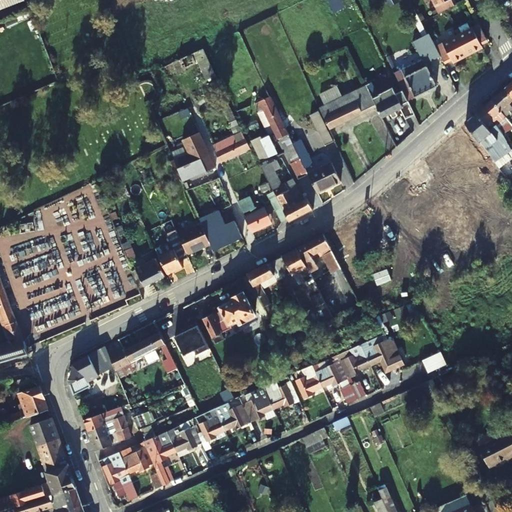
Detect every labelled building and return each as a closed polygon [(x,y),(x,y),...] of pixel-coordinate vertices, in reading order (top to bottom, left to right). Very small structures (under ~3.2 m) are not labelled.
[(341,0),(328,0),(334,12),(345,7),(341,0)] [(431,0),(439,13),(444,10),(456,4),(454,0),(431,0)] [(400,86),(408,101),(437,87),(426,64),(439,58),(421,22),(414,10),(410,12),(423,38),(413,43),(422,61),(394,74),(400,86)] [(488,43),(479,24),(436,46),(445,64),(451,61),(453,64),(483,49),(481,46),(488,43)] [(243,41),(239,32),(213,44),(217,52),(243,41)] [(204,44),(200,35),(193,39),(198,47),(204,44)] [(377,43),(374,37),(363,43),(366,49),(377,43)] [(216,75),(203,49),(195,53),(198,61),(207,80),(216,75)] [(195,62),(192,54),(179,60),(183,69),(196,63),(195,62)] [(393,117),(397,114),(395,110),(400,108),(405,118),(414,114),(408,101),(400,86),(394,89),(390,83),(370,94),(377,107),(381,117),(390,112),(393,117)] [(330,130),(377,107),(370,94),(367,86),(319,108),(330,130)] [(511,97),(506,88),(492,100),(505,117),(509,114),(511,117),(511,97)] [(284,153),(290,164),(301,158),(293,144),(284,125),(270,97),(257,103),(255,104),(259,112),(257,113),(269,135),(274,133),(284,153)] [(250,148),(226,99),(220,102),(223,108),(231,125),(230,125),(235,136),(214,146),(221,161),(250,148)] [(477,114),(486,125),(492,120),(494,118),(498,123),(505,117),(492,100),(477,114)] [(334,142),(319,111),(311,115),(325,146),(334,142)] [(477,114),(466,123),(494,162),(510,149),(504,139),(502,134),(496,125),(490,130),(486,125),(477,114)] [(496,125),(492,120),(486,125),(490,130),(496,125)] [(494,162),(466,123),(457,131),(480,163),(443,189),(450,201),(490,174),(494,179),(502,174),(494,162)] [(504,139),(511,132),(511,125),(502,134),(504,139)] [(190,143),(201,138),(199,133),(188,139),(190,143)] [(458,139),(454,134),(435,151),(442,159),(459,145),(458,139)] [(277,154),(269,136),(261,140),(270,157),(277,154)] [(261,140),(259,137),(252,141),(259,156),(263,159),(270,158),(270,157),(261,140)] [(214,164),(201,138),(190,143),(192,147),(194,146),(196,152),(190,155),(198,172),(214,164)] [(301,140),(293,144),(301,158),(301,160),(305,168),(312,165),(301,140)] [(185,162),(180,151),(171,154),(176,166),(185,162)] [(443,189),(425,158),(386,191),(409,231),(452,205),(450,201),(443,189)] [(305,168),(301,160),(291,165),(298,180),(308,175),(305,168)] [(260,165),(267,178),(273,174),(267,162),(260,165)] [(332,164),(308,175),(318,193),(340,182),(332,164)] [(511,179),(506,171),(502,174),(509,183),(511,180),(511,179)] [(273,174),(267,178),(272,187),(274,192),(288,219),(289,222),(313,210),(307,199),(304,200),(295,185),(289,188),(286,183),(285,183),(280,186),(277,181),(273,174)] [(266,177),(252,183),(257,194),(272,187),(267,178),(266,177)] [(282,222),(288,219),(274,192),(268,195),(282,222)] [(246,217),(253,232),(271,224),(264,209),(257,212),(255,208),(250,197),(239,202),(244,213),(251,210),(252,214),(246,217)] [(200,219),(202,224),(211,245),(214,251),(242,238),(235,222),(215,231),(212,224),(223,219),(219,211),(200,219)] [(211,245),(202,224),(178,234),(187,256),(211,245)] [(126,234),(122,226),(115,228),(118,236),(126,234)] [(334,229),(324,235),(331,247),(341,269),(351,263),(334,229)] [(188,258),(187,256),(178,234),(176,230),(166,234),(171,243),(156,250),(168,274),(183,267),(180,262),(188,258)] [(331,247),(324,235),(298,249),(309,272),(319,267),(315,259),(323,255),(332,273),(341,269),(331,247)] [(136,260),(129,241),(121,244),(129,263),(136,260)] [(332,317),(313,280),(309,272),(298,249),(274,262),(283,279),(286,285),(290,283),(287,277),(292,274),(293,276),(301,272),(306,281),(302,283),(314,308),(304,313),(311,327),(332,317)] [(165,275),(153,251),(147,254),(151,262),(137,270),(145,286),(165,275)] [(274,262),(248,275),(254,287),(259,297),(269,318),(275,315),(263,289),(283,279),(274,262)] [(357,275),(352,264),(342,269),(347,280),(357,275)] [(22,338),(0,275),(0,315),(11,345),(0,348),(0,362),(28,354),(28,353),(26,349),(22,338)] [(254,287),(248,275),(242,278),(249,290),(254,287)] [(295,295),(290,283),(286,285),(284,285),(291,297),(295,295)] [(255,316),(243,293),(233,298),(234,300),(221,307),(222,311),(204,320),(215,343),(224,339),(221,333),(232,327),(231,325),(239,321),(240,324),(255,316)] [(269,318),(259,297),(253,299),(264,321),(269,318)] [(201,320),(193,317),(188,333),(197,335),(201,320)] [(137,344),(143,356),(165,345),(159,333),(137,344)] [(386,373),(399,367),(395,357),(390,359),(382,342),(379,336),(361,344),(370,366),(381,361),(386,373)] [(32,347),(28,337),(22,338),(26,349),(32,347)] [(395,357),(387,340),(382,342),(390,359),(395,357)] [(388,340),(387,340),(395,357),(396,356),(388,340)] [(115,370),(143,356),(137,344),(110,358),(114,367),(115,370)] [(370,366),(361,344),(355,347),(359,356),(355,358),(354,356),(340,362),(347,378),(361,372),(360,370),(370,366)] [(99,375),(114,367),(110,358),(105,347),(72,363),(69,380),(74,394),(91,386),(88,381),(100,375),(99,375)] [(422,359),(427,372),(446,364),(441,351),(422,359)] [(347,378),(340,362),(337,355),(332,357),(335,364),(328,367),(325,360),(312,366),(321,387),(332,382),(334,384),(338,382),(347,378)] [(395,357),(399,367),(404,364),(400,355),(396,356),(395,357)] [(312,391),(321,387),(312,366),(309,367),(302,371),(305,378),(296,381),(304,397),(313,394),(312,391)] [(350,385),(347,378),(338,382),(341,389),(350,385)] [(439,395),(432,379),(409,390),(413,399),(428,393),(431,399),(439,395)] [(28,386),(28,380),(13,382),(14,389),(28,386)] [(359,383),(351,387),(356,400),(364,396),(359,383)] [(270,385),(264,388),(273,409),(283,404),(284,406),(293,402),(286,386),(278,390),(278,392),(273,393),(270,385)] [(356,400),(351,387),(350,385),(341,389),(339,389),(346,405),(356,400)] [(49,410),(41,388),(20,396),(24,406),(9,411),(11,417),(9,418),(11,424),(49,410)] [(263,413),(273,409),(264,388),(258,390),(262,399),(258,401),(257,399),(243,405),(249,420),(250,422),(264,415),(263,413)] [(196,405),(190,394),(184,397),(189,407),(196,405)] [(384,412),(380,402),(371,407),(375,417),(384,412)] [(244,422),(249,420),(243,405),(230,411),(230,413),(225,415),(221,407),(216,409),(225,430),(236,425),(237,427),(245,424),(244,422)] [(112,420),(123,416),(120,407),(106,412),(97,416),(84,420),(88,430),(113,422),(112,420)] [(104,407),(95,410),(97,416),(106,412),(104,407)] [(142,412),(141,408),(130,413),(131,417),(142,412)] [(225,430),(216,409),(210,411),(214,420),(209,423),(208,421),(199,425),(207,441),(216,437),(215,434),(225,430)] [(97,416),(95,410),(82,415),(84,420),(97,416)] [(116,433),(128,428),(126,423),(123,416),(112,420),(113,422),(88,430),(92,441),(116,432),(116,433)] [(350,423),(348,417),(337,422),(333,424),(336,430),(350,423)] [(180,425),(167,431),(176,452),(187,447),(188,449),(202,443),(194,427),(183,431),(180,425)] [(156,436),(151,427),(147,429),(148,432),(144,434),(144,436),(136,440),(138,444),(143,442),(155,436),(156,436)] [(130,433),(128,428),(116,433),(116,432),(92,441),(95,451),(131,437),(130,433)] [(329,436),(325,428),(314,432),(303,438),(306,446),(329,436)] [(143,442),(157,473),(163,486),(170,482),(160,462),(167,458),(166,456),(176,452),(167,431),(162,433),(165,442),(161,445),(159,442),(158,443),(155,436),(143,442)] [(511,431),(478,449),(488,469),(510,458),(511,462),(511,431)] [(26,459),(20,441),(11,444),(17,463),(26,459)] [(60,442),(40,450),(46,468),(67,460),(60,442)] [(67,460),(46,468),(50,483),(27,491),(17,463),(11,444),(0,448),(0,458),(12,496),(0,500),(0,511),(3,511),(77,489),(67,460)] [(120,453),(129,473),(139,468),(140,470),(148,467),(141,451),(134,454),(134,456),(128,459),(124,450),(120,453)] [(139,496),(129,473),(120,453),(104,459),(105,463),(108,461),(110,464),(103,467),(111,485),(114,483),(118,492),(123,490),(125,494),(126,493),(129,501),(139,496)] [(259,463),(257,458),(247,463),(249,468),(259,463)] [(235,474),(233,469),(223,473),(226,478),(235,474)] [(163,486),(157,473),(151,477),(156,489),(163,486)] [(85,511),(77,489),(3,511),(47,511),(69,506),(71,511),(85,511)] [(472,511),(466,497),(465,495),(435,508),(436,510),(436,511),(472,511)] [(383,500),(388,511),(396,511),(390,497),(383,500)]
